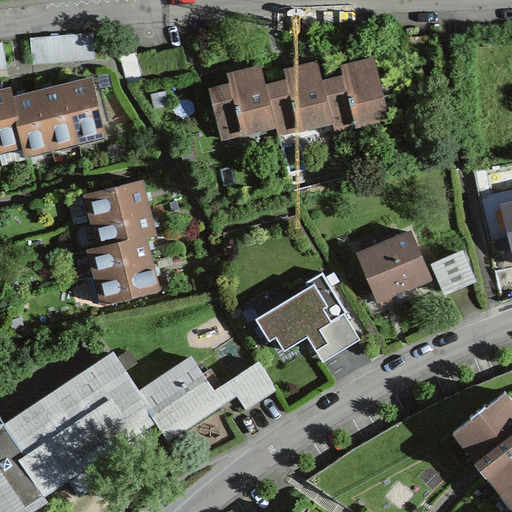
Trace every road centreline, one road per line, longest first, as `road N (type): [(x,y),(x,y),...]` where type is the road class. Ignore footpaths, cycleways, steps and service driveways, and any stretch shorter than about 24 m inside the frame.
road 1 (residential): [(0,24),(151,6),(388,0)]
road 2 (residential): [(511,325),(313,426),(196,511)]
